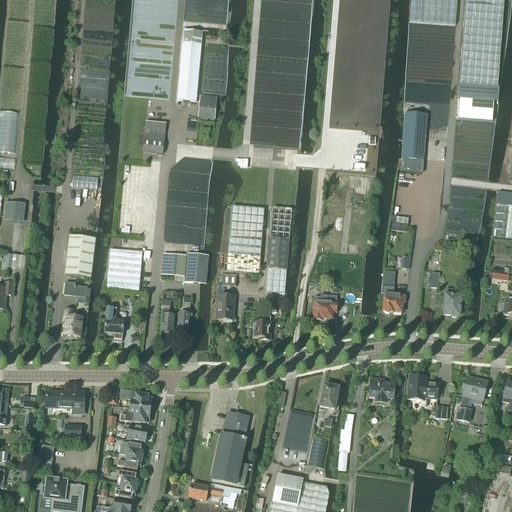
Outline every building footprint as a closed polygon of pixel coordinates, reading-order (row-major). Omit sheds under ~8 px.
[(411,0),(410,24),(455,27),(457,0),(411,0)] [(497,0),(465,0),(459,86),(458,100),(496,103),(504,1),(497,0)] [(201,46),(202,33),(183,32),(182,44),(177,102),(196,103),(201,46)] [(199,100),(198,119),(214,121),(216,101),(199,100)] [(459,100),(458,120),(492,123),(493,103),(459,100)] [(401,160),(400,173),(404,173),(405,173),(421,174),(422,162),(423,162),(424,155),(423,155),(426,116),(405,114),(401,160)] [(145,123),(143,154),(163,155),(165,125),(145,123)] [(511,195),(498,193),(496,206),(492,238),(511,240),(511,195)] [(5,204),(3,222),(0,252),(10,253),(14,223),(22,224),(23,206),(5,204)] [(258,274),(263,219),(264,211),(232,208),(231,217),(226,272),(258,274)] [(287,271),(289,241),(292,210),(272,209),(271,218),(270,240),(268,240),(266,269),(267,269),(265,293),(284,295),(287,271)] [(64,277),(90,280),(95,241),(69,237),(64,277)] [(110,251),(106,290),(138,293),(139,291),(140,273),(142,254),(110,251)] [(175,278),(177,256),(162,255),(160,277),(175,278)] [(184,283),(200,285),(203,257),(186,256),(184,283)] [(383,272),(381,295),(384,296),(382,313),(383,313),(385,316),(388,316),(391,314),(392,314),(401,314),(402,303),(404,304),(405,297),(392,296),(395,274),(383,272)] [(438,290),(439,275),(431,274),(430,289),(438,290)] [(235,277),(221,276),(221,287),(235,288),(235,277)] [(0,310),(3,311),(5,296),(11,297),(12,285),(4,284),(3,289),(0,288),(0,310)] [(74,288),(74,285),(64,284),(63,297),(85,300),(86,290),(74,288)] [(233,298),(223,297),(223,288),(217,287),(217,297),(216,297),(216,321),(232,322),(233,298)] [(451,318),(452,319),(455,320),(456,318),(457,318),(458,318),(460,298),(454,297),(455,291),(445,290),(443,317),(451,317),(451,318)] [(511,317),(511,296),(510,296),(510,302),(505,301),(504,309),(503,311),(503,313),(503,317),(511,317)] [(333,314),(336,314),(337,305),(320,304),(320,299),(314,298),(312,322),(314,322),(315,323),(319,323),(320,322),(321,323),(321,321),(332,322),(333,314)] [(173,317),(168,316),(169,302),(161,301),(161,311),(160,333),(172,334),(173,317)] [(183,304),(182,315),(178,314),(176,334),(187,335),(189,305),(183,304)] [(105,321),(104,334),(107,335),(107,336),(112,337),(112,335),(114,335),(114,340),(122,341),(122,336),(124,323),(112,322),(112,316),(116,316),(117,311),(107,310),(106,321),(105,321)] [(82,319),(70,318),(71,312),(64,311),(64,318),(65,318),(63,336),(79,338),(82,319)] [(253,336),(252,339),(259,340),(259,342),(270,343),(270,336),(269,336),(270,319),(261,319),(261,324),(253,323),(252,336),(253,336)] [(409,377),(407,401),(423,402),(424,400),(436,401),(438,385),(425,384),(425,379),(409,377)] [(468,399),(472,400),(482,402),(486,384),(466,379),(461,397),(462,397),(460,409),(459,409),(456,421),(468,424),(470,412),(466,411),(468,399)] [(369,398),(375,399),(375,403),(386,404),(386,400),(392,400),(393,385),(383,385),(383,381),(370,380),(369,398)] [(511,385),(505,384),(502,399),(501,404),(508,405),(506,412),(511,413),(511,385)] [(323,386),(319,408),(334,411),(338,389),(334,389),(333,386),(329,385),(327,387),(323,386)] [(117,387),(116,396),(120,397),(120,401),(121,401),(130,402),(129,410),(149,412),(150,403),(147,403),(148,398),(135,397),(135,395),(126,394),(127,388),(117,387)] [(0,407),(7,408),(8,391),(0,390),(0,407)] [(82,397),(70,397),(70,394),(45,394),(45,410),(71,410),(71,416),(83,416),(83,395),(82,395),(82,397)] [(436,407),(435,420),(446,421),(448,409),(436,407)] [(120,417),(119,423),(145,425),(145,420),(148,421),(149,412),(129,410),(128,418),(120,417)] [(240,465),(245,442),(243,442),(248,420),(227,415),(222,437),(220,437),(211,482),(235,488),(243,489),(248,467),(240,465)] [(347,416),(344,433),(350,434),(350,433),(353,417),(351,417),(347,416)] [(65,427),(64,440),(81,440),(81,428),(65,427)] [(145,444),(146,436),(147,432),(123,427),(122,431),(128,433),(127,441),(145,444)] [(119,456),(125,458),(142,461),(143,452),(140,452),(141,447),(124,444),(121,444),(119,456)] [(42,447),(40,463),(51,465),(53,449),(42,447)] [(119,456),(116,469),(119,470),(137,473),(137,468),(140,469),(142,461),(125,458),(119,456)] [(495,466),(493,473),(509,477),(511,469),(495,466)] [(22,472),(20,483),(28,484),(29,473),(22,472)] [(121,479),(120,486),(136,489),(138,481),(135,480),(136,476),(119,473),(118,478),(121,479)] [(277,476),(272,504),(297,509),(302,484),(303,481),(277,476)] [(42,487),(41,496),(44,496),(44,500),(52,501),(50,511),(80,511),(84,488),(66,486),(66,483),(59,482),(54,481),(46,480),(45,488),(42,487)] [(272,504),(269,511),(325,511),(328,496),(326,489),(302,484),(297,509),(272,504)] [(131,501),(132,497),(135,497),(136,489),(120,486),(119,493),(115,493),(114,498),(131,501)] [(190,486),(188,500),(205,503),(207,495),(223,498),(221,505),(227,506),(227,510),(232,511),(234,500),(229,499),(230,494),(236,495),(240,496),(241,492),(210,486),(209,490),(190,486)] [(102,509),(101,511),(132,511),(133,509),(131,507),(131,506),(113,502),(112,511),(102,509)]
